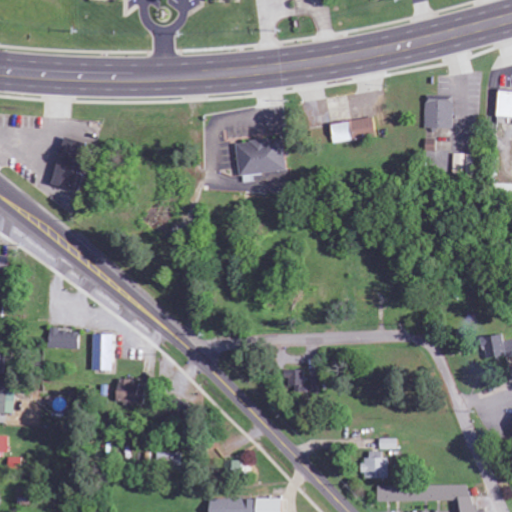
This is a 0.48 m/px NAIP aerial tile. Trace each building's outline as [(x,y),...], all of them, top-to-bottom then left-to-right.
[(511,92),(501,92),(500,118),(511,118),(511,92)] [(455,130),(455,100),(427,99),(427,129),(455,130)] [(376,118),(334,126),(337,145),(380,137),(376,118)] [(290,171),(286,138),(239,144),(243,177),(290,171)] [(57,184),(81,190),(89,154),(95,156),(97,146),(68,139),(57,184)] [(456,175),(478,175),(478,155),(456,155),(456,175)] [(82,349),(82,331),(51,331),(51,349),(82,349)] [(95,371),(116,372),(117,336),(96,335),(95,371)] [(489,361),(511,357),(511,341),(507,342),(506,335),(485,339),(489,361)] [(297,396),(320,395),(320,378),(306,379),(306,371),(289,371),(289,387),(297,387),(297,396)] [(10,383),(0,382),(0,413),(17,414),(17,391),(10,390),(10,383)] [(148,405),(150,383),(120,382),(119,403),(148,405)] [(389,479),(389,453),(372,453),(372,459),(366,459),(366,479),(389,479)] [(381,503),(465,501),(465,511),(477,511),(476,485),(380,488),(381,503)] [(288,511),(288,499),(213,500),(213,511),(288,511)]
